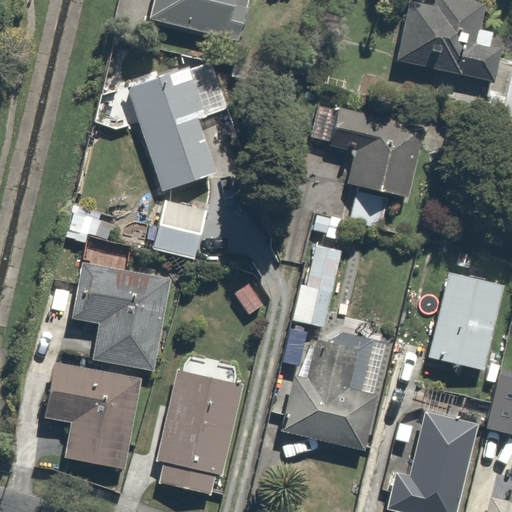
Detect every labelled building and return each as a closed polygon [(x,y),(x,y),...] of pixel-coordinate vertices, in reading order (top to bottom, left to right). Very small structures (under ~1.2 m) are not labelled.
[(154,0),(151,19),(234,38),(242,0),(154,0)] [(419,0),(412,0),(399,63),(490,83),(497,53),(501,35),(474,29),(480,0),(439,0),(438,4),(419,0)] [(511,56),(497,53),(490,83),(482,124),(511,130),(511,56)] [(125,86),(127,90),(163,192),(216,173),(198,121),(231,109),(212,55),(125,86)] [(425,132),(319,105),(311,137),(356,148),(347,183),(356,185),(347,221),(372,227),(380,195),(407,202),(425,132)] [(208,211),(164,199),(149,251),(194,264),(208,211)] [(308,328),(327,332),(346,253),(312,245),(293,324),(308,328)] [(102,323),(95,364),(147,373),(155,374),(172,278),(83,262),(73,318),(102,323)] [(484,370),(503,286),(448,274),(429,358),(484,370)] [(327,332),(308,328),(283,432),(366,452),(380,397),(365,393),(377,344),(327,332)] [(226,367),(183,358),(155,484),(215,497),(238,390),(222,387),(226,367)] [(129,472),(146,379),(94,370),(52,362),(42,417),(71,422),(65,460),(129,472)] [(511,435),(511,371),(497,368),(483,429),(511,435)] [(400,511),(458,511),(478,424),(425,412),(411,473),(395,469),(385,509),(400,511)] [(511,511),(511,504),(488,499),(485,511),(511,511)]
